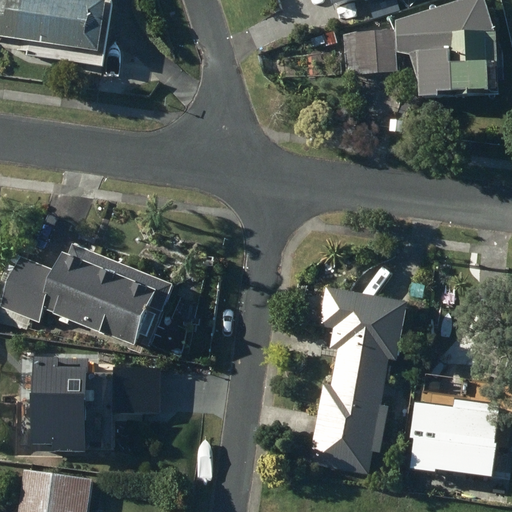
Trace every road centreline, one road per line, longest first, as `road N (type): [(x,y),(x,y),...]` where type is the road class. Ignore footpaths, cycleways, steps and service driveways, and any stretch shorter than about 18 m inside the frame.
road 1 (residential): [(275,173),(228,511)]
road 2 (residential): [(0,140),(251,171)]
road 3 (residential): [(275,173),(511,207)]
road 4 (residential): [(251,171),(199,0)]
